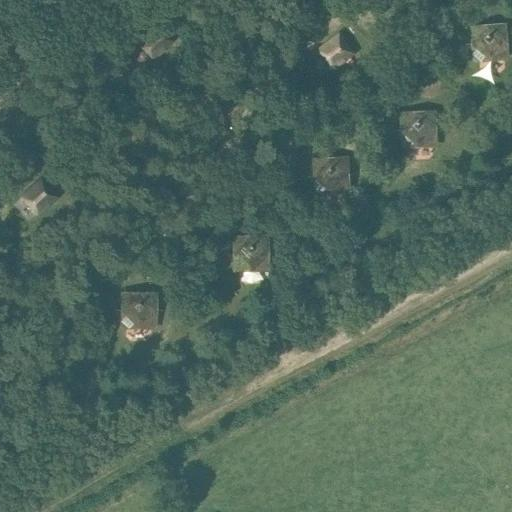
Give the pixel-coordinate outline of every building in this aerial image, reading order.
[(174,42),(154,22),(134,42),(154,61),(174,42)] [(510,59),(507,22),(470,25),(473,62),(510,59)] [(356,53),(340,31),(317,48),(333,70),(356,53)] [(439,146),(437,110),(400,111),(401,148),(439,146)] [(352,193),(349,155),(312,157),(314,195),(352,193)] [(58,198),(41,178),(19,197),(36,217),(58,198)] [(269,272),(269,234),(232,235),(232,272),(269,272)] [(157,292),(120,292),(120,329),(157,329),(157,292)]
